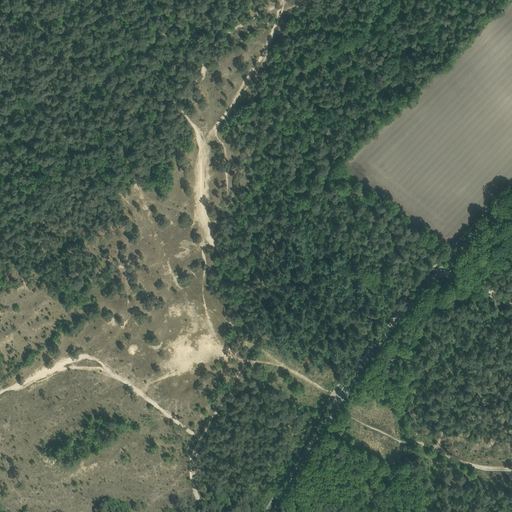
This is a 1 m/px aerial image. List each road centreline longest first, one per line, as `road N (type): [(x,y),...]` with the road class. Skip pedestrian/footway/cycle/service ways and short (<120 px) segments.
road 1 (unknown): [(423,264),(403,292),(299,209),(268,234),(239,278),(194,245),(213,173),(191,107),(195,83)]
road 2 (secondary): [(278,511),(341,397),(511,198)]
road 3 (unknown): [(0,200),(11,208),(43,203),(241,0)]
road 4 (track): [(436,450),(505,297)]
